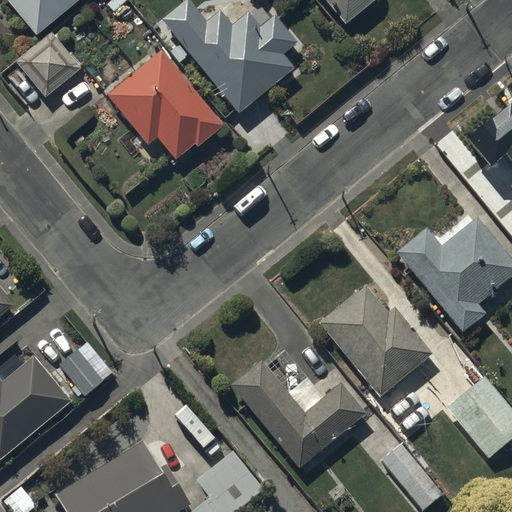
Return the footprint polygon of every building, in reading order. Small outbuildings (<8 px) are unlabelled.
[(5,0),(34,34),(75,0),(5,0)] [(187,0),(181,0),(159,19),(236,113),(292,67),(281,54),(295,42),(273,15),(258,26),(246,11),(230,24),(218,10),(205,21),(187,0)] [(323,0),(343,24),(372,0),(323,0)] [(50,32),(14,62),(44,97),(79,68),(50,32)] [(223,125),(160,48),(104,94),(146,145),(155,137),(174,159),(193,144),(196,147),(223,125)] [(511,150),(475,181),(511,227),(511,150)] [(483,313),(476,304),(511,273),(511,261),(475,217),(439,246),(424,228),(395,252),(461,331),(483,313)] [(431,353),(393,307),(386,312),(363,284),(317,322),(378,396),(431,353)] [(0,296),(0,324),(14,313),(0,296)] [(75,350),(58,365),(83,395),(100,380),(75,350)] [(0,456),(69,400),(32,356),(0,381),(0,456)] [(297,468),(364,413),(339,383),(303,412),(259,359),(228,384),(297,468)] [(511,437),(511,410),(484,376),(445,407),(486,458),(511,437)] [(158,468),(140,440),(52,494),(63,511),(175,511),(189,504),(165,464),(158,468)] [(399,444),(380,460),(421,510),(441,494),(399,444)] [(230,450),(195,480),(208,497),(189,511),(233,511),(262,489),(230,450)]
